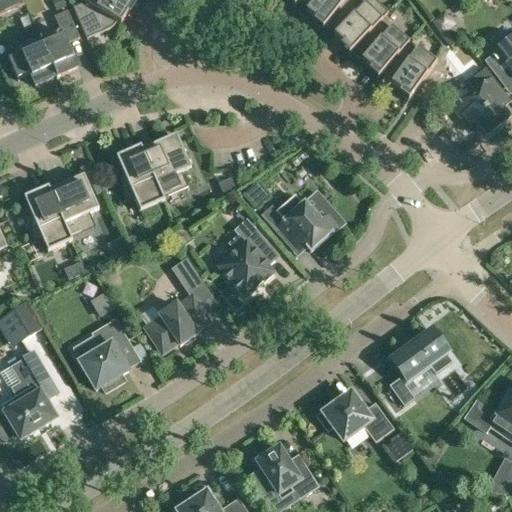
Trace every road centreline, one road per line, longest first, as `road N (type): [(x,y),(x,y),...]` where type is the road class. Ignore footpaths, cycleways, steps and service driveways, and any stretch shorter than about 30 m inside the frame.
road 1 (residential): [(0,495),(169,397),(363,255),(384,213),(406,193)]
road 2 (residential): [(46,511),(183,434),(439,242)]
road 3 (residential): [(106,511),(234,434),(456,267)]
road 4 (residential): [(359,100),(270,20),(205,0)]
road 5 (residential): [(12,145),(154,84)]
road 6 (residential): [(154,84),(215,72),(273,100)]
